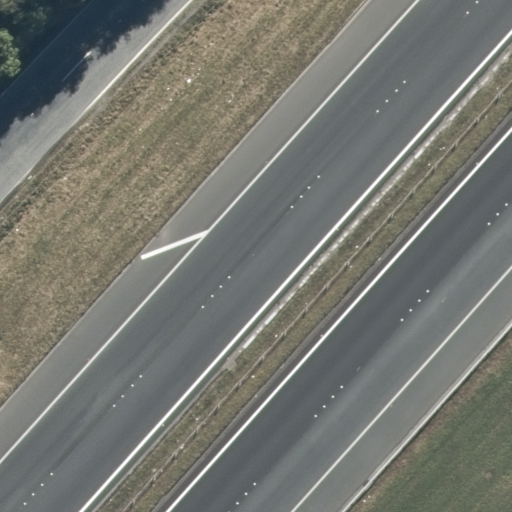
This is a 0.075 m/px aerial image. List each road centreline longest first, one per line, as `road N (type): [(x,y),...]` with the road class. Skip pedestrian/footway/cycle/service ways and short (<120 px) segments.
road 1 (trunk): [(22,511),(482,0)]
road 2 (trunk): [(511,221),(248,511)]
road 3 (unclassified): [(0,155),(140,0)]
